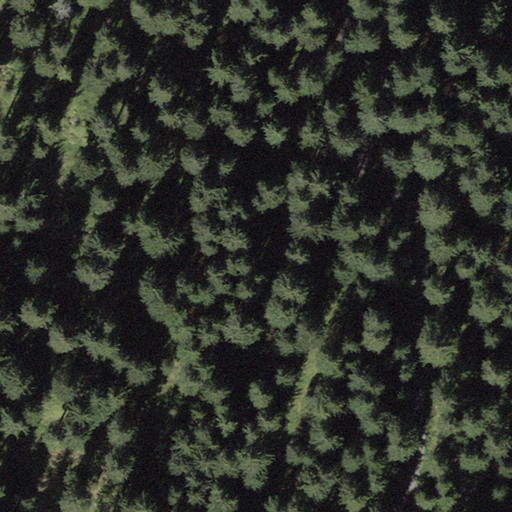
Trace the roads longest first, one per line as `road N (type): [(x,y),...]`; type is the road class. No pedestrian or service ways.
road 1 (track): [(378,191),(417,264),(406,415),(360,511)]
road 2 (track): [(332,0),(378,191)]
